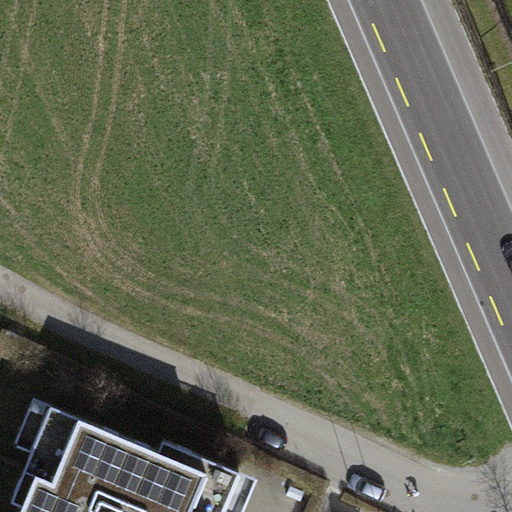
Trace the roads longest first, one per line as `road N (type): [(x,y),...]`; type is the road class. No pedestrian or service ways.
road 1 (track): [(0,283),(399,477),(442,491),(511,489)]
road 2 (tertiary): [(511,284),(391,0)]
